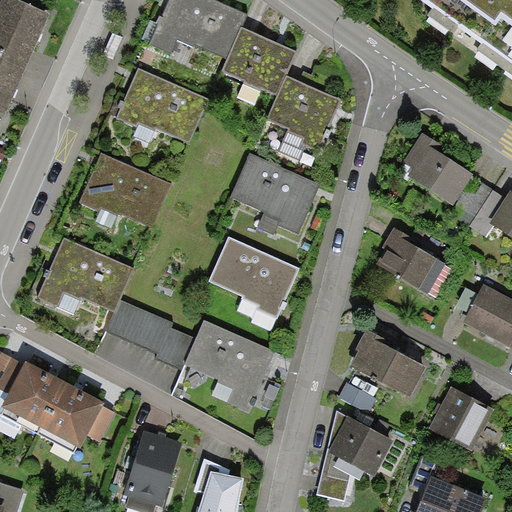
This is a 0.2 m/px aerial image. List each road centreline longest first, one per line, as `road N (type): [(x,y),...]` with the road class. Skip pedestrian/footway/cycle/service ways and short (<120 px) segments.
road 1 (residential): [(289,462),(386,97),(407,70)]
road 2 (residential): [(0,311),(191,420),(289,462)]
road 3 (tertiary): [(0,249),(107,0)]
road 4 (tertiary): [(407,70),(511,137)]
road 5 (tertiary): [(307,0),(407,70)]
